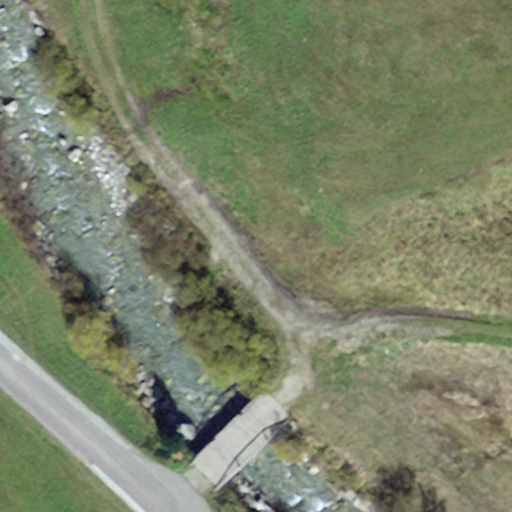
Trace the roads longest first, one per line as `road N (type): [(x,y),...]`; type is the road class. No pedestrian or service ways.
road 1 (track): [(168,506),(294,384),(300,348),(287,317),(158,164),(127,111),(92,0)]
road 2 (unclassified): [(173,511),(0,357)]
road 3 (track): [(299,367),(387,329),(511,329)]
